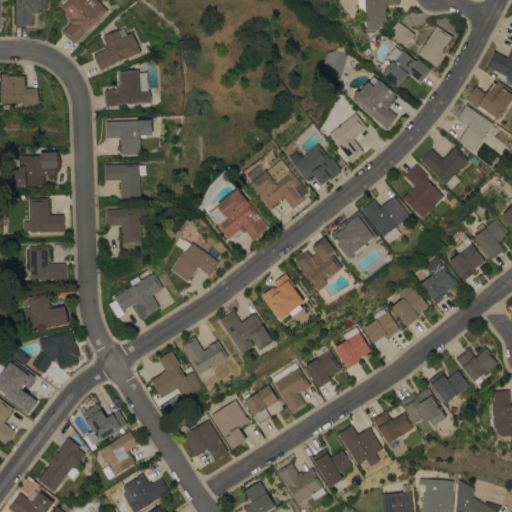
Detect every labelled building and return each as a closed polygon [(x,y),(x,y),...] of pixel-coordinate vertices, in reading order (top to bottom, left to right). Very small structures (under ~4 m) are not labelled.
[(45,0),(45,11),(29,11),(29,25),(13,25),(12,0),(45,0)] [(72,43),(61,31),(70,22),(68,20),(70,18),(62,11),(63,10),(60,6),(66,0),(96,0),(106,10),(72,43)] [(397,0),(398,3),(385,3),(385,7),(384,7),(385,21),(379,21),(379,26),(366,30),(364,11),(358,11),(357,0),(397,0)] [(404,46),(387,32),(396,20),(413,33),(404,46)] [(451,35),(444,45),(443,45),(441,48),(442,49),(441,51),(443,52),(434,65),(416,53),(435,25),(451,35)] [(139,51),(124,58),(124,57),(114,61),(115,62),(99,69),(92,54),(104,49),(103,47),(105,46),(103,43),(105,43),(101,35),(117,29),(120,36),(130,32),(139,51)] [(511,82),(504,78),(506,76),(485,65),(493,50),(505,57),(511,43),(511,82)] [(420,81),(409,72),(407,75),(406,74),(397,86),(381,73),(382,71),(380,70),(385,64),(387,65),(391,60),(385,56),(394,46),(399,50),(400,49),(414,60),(416,58),(430,69),(420,81)] [(349,57),(329,47),(318,70),(339,80),(349,57)] [(138,102),(122,103),(123,104),(104,106),(103,90),(115,89),(115,86),(117,86),(116,83),(118,83),(117,71),(137,69),(138,72),(144,71),(146,90),(148,90),(149,101),(138,102)] [(0,73),(5,73),(5,76),(23,75),(23,85),(24,85),(24,87),(36,87),(36,102),(20,102),(20,101),(0,101),(0,73)] [(360,108),(361,107),(351,99),(354,96),(351,94),(355,88),(357,90),(366,79),(372,84),(377,78),(388,87),(387,88),(395,93),(388,101),(390,102),(386,108),(396,116),(385,128),(360,108)] [(474,85),(485,93),(490,85),(490,86),(493,82),(494,83),(496,80),(511,90),(511,92),(511,93),(511,94),(511,96),(497,118),(486,111),(485,113),(476,107),(477,106),(465,98),(474,85)] [(492,123),(491,124),(494,127),(490,133),(487,131),(473,151),(457,139),(467,126),(455,117),(465,104),(492,123)] [(366,127),(358,134),(357,133),(353,136),(354,137),(352,138),(362,151),(350,160),(328,133),(354,112),(366,127)] [(119,137),(105,137),(105,120),(150,119),(151,134),(138,134),(139,153),(120,153),(119,137)] [(340,169),(320,184),(312,174),(305,179),(292,163),(317,143),(328,157),(330,156),(340,169)] [(453,173),(459,179),(451,188),(445,182),(444,183),(419,159),(430,148),(441,158),(443,157),(444,158),(447,154),(446,154),(454,146),(467,159),(453,173)] [(43,174),(43,185),(26,185),(26,186),(13,186),(13,188),(9,188),(9,184),(12,184),(12,169),(22,168),(22,155),(40,154),(40,151),(57,151),(58,167),(54,167),(54,174),(43,174)] [(250,183),(280,158),(306,191),(302,195),(304,197),(291,208),(282,197),(269,207),(250,183)] [(139,197),(119,197),(119,179),(103,180),(103,164),(138,163),(139,197)] [(427,175),(425,177),(426,178),(425,179),(437,190),(436,190),(442,195),(434,204),(422,217),(402,197),(411,187),(410,186),(413,184),(403,175),(414,163),(427,175)] [(237,188),(267,226),(263,229),(265,230),(252,240),(242,227),(228,238),(208,213),(218,205),(216,204),(237,188)] [(408,215),(382,236),(360,208),(372,198),(379,206),(393,195),(408,215)] [(29,231),(29,230),(23,230),(23,220),(29,220),(28,198),(47,197),(48,214),(62,214),(63,230),(29,231)] [(511,226),(500,214),(511,202),(511,226)] [(139,241),(120,241),(120,224),(105,225),(105,208),(138,207),(139,241)] [(351,258),(340,244),(338,246),(328,232),(356,210),(366,223),(364,225),(375,239),(351,258)] [(473,236),(478,232),(474,227),(481,222),(484,226),(495,217),(503,227),(504,227),(507,231),(497,239),(498,240),(497,242),(502,248),(490,258),(473,236)] [(335,250),(331,253),(342,266),(324,280),(326,283),(318,290),(316,287),(315,287),(294,260),(306,250),(311,256),(316,252),(311,246),(324,236),(335,250)] [(218,262),(208,275),(197,266),(186,280),(171,269),(184,250),(175,243),(180,237),(183,239),(184,238),(190,243),(191,241),(218,262)] [(447,261),(457,252),(453,247),(460,241),(465,246),(469,243),(483,259),(472,268),(474,270),(462,280),(447,261)] [(48,245),(48,256),(47,256),(47,261),(48,261),(48,263),(64,262),(64,285),(46,285),(46,278),(29,279),(29,246),(48,245)] [(434,256),(442,265),(451,277),(452,276),(456,281),(445,291),(447,293),(435,303),(419,284),(430,274),(423,265),(434,256)] [(139,319),(131,305),(122,310),(123,313),(117,317),(108,303),(115,299),(113,296),(131,285),(129,280),(137,275),(140,279),(152,271),(162,287),(151,294),(158,307),(139,319)] [(262,297),(263,296),(261,295),(271,287),(273,289),(276,286),(272,282),(284,272),(294,285),(292,287),(303,300),(299,304),(301,307),(292,315),(289,312),(279,319),(262,297)] [(390,306),(400,298),(396,293),(407,284),(411,289),(413,287),(427,305),(416,313),(417,316),(405,325),(390,306)] [(48,292),(51,308),(64,305),(67,323),(52,326),(52,324),(24,330),(20,309),(29,307),(28,296),(48,292)] [(398,328),(385,337),(387,340),(376,348),(362,327),(374,319),(371,314),(381,307),(384,311),(386,310),(398,328)] [(218,319),(232,310),(240,322),(254,312),(272,340),(259,349),(251,337),(249,338),(253,345),(241,353),(218,319)] [(369,349),(358,357),(359,359),(346,367),(333,346),(345,339),(341,334),(354,325),(369,349)] [(58,367),(55,357),(51,360),(43,372),(42,371),(40,373),(36,371),(38,368),(31,363),(39,351),(41,352),(42,351),(38,339),(68,330),(72,344),(71,344),(72,347),(71,348),(72,352),(74,352),(77,362),(58,367)] [(198,373),(179,344),(193,335),(202,350),(207,347),(206,345),(216,339),(226,355),(198,373)] [(24,364),(9,352),(13,346),(29,357),(24,364)] [(466,348),(473,356),(485,347),(489,352),(488,353),(496,362),(483,373),(482,372),(478,375),(481,379),(476,383),(473,379),(472,380),(454,357),(466,348)] [(201,386),(183,397),(176,387),(160,397),(149,380),(160,373),(160,372),(164,369),(157,358),(170,349),(179,364),(177,365),(184,375),(191,371),(201,386)] [(336,363),(337,363),(340,367),(328,375),(330,378),(317,387),(303,365),(328,349),(336,363)] [(0,374),(11,361),(15,364),(16,363),(34,377),(26,386),(24,384),(21,388),(36,401),(26,413),(4,395),(6,393),(0,388),(0,374)] [(272,382),(297,366),(306,380),(309,384),(297,392),(304,402),(290,411),(272,382)] [(468,384),(456,393),(455,393),(444,402),(430,384),(442,374),(446,378),(456,370),(468,384)] [(253,414),(251,415),(249,412),(250,412),(243,400),(241,395),(247,392),(249,395),(256,391),(255,391),(267,383),(276,399),(264,407),(270,416),(258,423),(253,414)] [(432,425),(429,419),(426,421),(423,420),(421,417),(421,416),(413,421),(406,410),(399,399),(412,391),(414,394),(425,387),(426,388),(427,387),(435,399),(437,400),(438,402),(438,404),(436,405),(440,410),(444,417),(432,425)] [(511,435),(508,436),(508,434),(500,435),(497,433),(496,426),(493,427),(491,402),(493,402),(492,390),(508,389),(509,404),(511,403),(511,435)] [(4,443),(0,439),(0,397),(13,408),(3,421),(14,430),(4,443)] [(245,416),(246,416),(248,420),(238,427),(245,439),(231,448),(209,414),(234,398),(245,416)] [(93,444),(92,442),(88,445),(82,437),(86,435),(85,434),(91,430),(80,413),(81,412),(79,408),(82,406),(84,410),(96,402),(105,417),(117,409),(126,423),(93,444)] [(398,436),(398,435),(387,442),(380,431),(379,431),(371,418),(384,409),(390,419),(403,411),(406,416),(405,417),(412,427),(398,436)] [(226,451),(213,459),(206,448),(193,456),(191,452),(191,451),(177,427),(184,422),(189,430),(207,419),(226,451)] [(337,433),(350,424),(356,434),(368,426),(371,430),(370,431),(381,448),(374,452),(378,459),(369,465),(365,458),(356,464),(337,433)] [(137,443),(127,450),(134,461),(107,478),(100,468),(107,464),(97,449),(128,430),(137,443)] [(79,445),(77,448),(84,453),(74,467),(77,470),(71,478),(65,473),(52,490),(37,479),(48,465),(46,463),(67,436),(79,445)] [(324,448),(329,456),(341,449),(351,465),(338,473),(341,479),(330,486),(326,480),(325,480),(315,464),(310,456),(324,448)] [(313,499),(309,494),(297,502),(288,488),(286,489),(282,482),(283,482),(276,470),(290,461),(297,472),(299,471),(301,473),(310,467),(314,472),(313,472),(322,486),(321,487),(324,492),(313,499)] [(147,481),(149,480),(150,482),(160,476),(169,490),(166,492),(155,499),(154,498),(137,509),(134,505),(130,507),(124,496),(127,494),(121,485),(140,472),(147,481)] [(449,511),(419,511),(420,511),(421,491),(423,492),(423,484),(417,484),(418,477),(452,480),(449,511)] [(453,511),(456,478),(472,487),(472,489),(473,490),(471,496),(482,503),(484,500),(500,505),(495,511),(453,511)] [(258,480),(274,505),(262,511),(244,511),(241,506),(245,504),(246,505),(251,502),(243,489),(258,480)] [(44,511),(13,511),(7,507),(18,492),(26,498),(32,489),(38,493),(39,491),(53,501),(44,511)] [(409,491),(411,510),(411,511),(381,511),(380,493),(409,491)]
